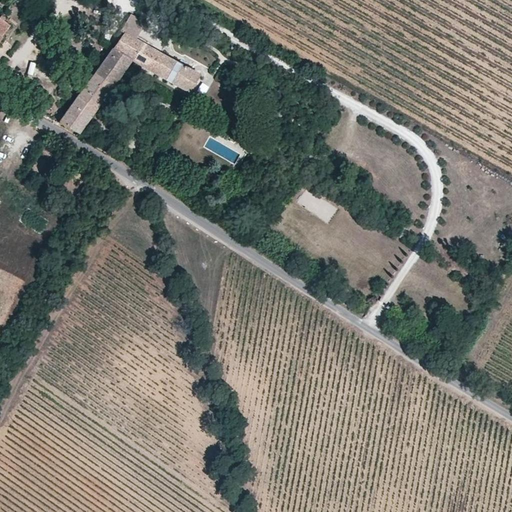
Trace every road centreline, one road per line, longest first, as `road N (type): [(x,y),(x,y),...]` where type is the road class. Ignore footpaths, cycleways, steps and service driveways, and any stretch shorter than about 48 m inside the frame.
road 1 (unclassified): [(511,409),(0,100)]
road 2 (track): [(0,400),(135,178)]
